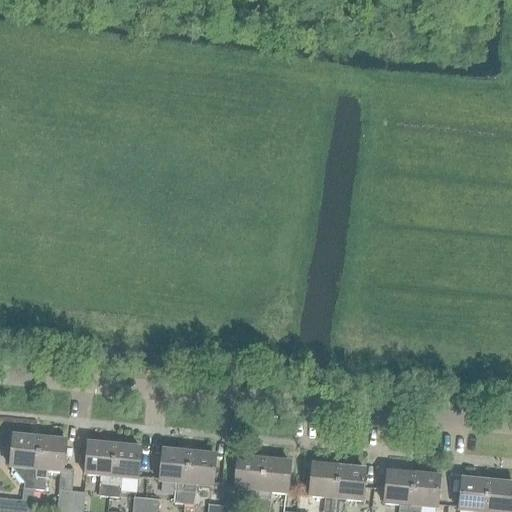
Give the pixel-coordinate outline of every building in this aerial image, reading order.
[(0,511),(31,511),(32,503),(34,491),(33,491),(38,439),(12,437),(9,469),(10,469),(10,474),(18,484),(23,485),(22,502),(0,499),(0,511)] [(64,441),(38,439),(33,491),(34,491),(44,492),(45,472),(59,473),(57,490),(71,491),(73,471),(61,470),(64,441)] [(96,497),(108,498),(113,446),(86,444),(83,476),(98,477),(96,497)] [(139,449),(113,446),(108,498),(117,499),(119,479),(136,480),(139,449)] [(182,506),(187,454),(160,451),(157,483),(172,484),(170,505),(182,506)] [(213,456),(187,454),(182,506),(191,507),(193,486),(210,488),(213,456)] [(245,511),(247,511),(257,511),(262,461),(235,458),(232,490),(247,492),(245,511)] [(289,463),(262,461),(257,511),(266,511),(268,494),(286,495),(289,463)] [(332,511),(337,468),(310,465),(307,497),(322,499),(320,511),(332,511)] [(363,470),(337,468),(332,511),(341,511),(343,500),(360,502),(363,470)] [(395,511),(407,511),(411,475),(385,473),(382,505),(396,506),(395,511)] [(438,478),(411,475),(407,511),(416,511),(417,508),(435,510),(438,478)] [(483,511),(487,482),(460,480),(457,511),(458,511),(483,511)] [(510,511),(511,499),(511,484),(487,482),(483,511),(510,511)] [(55,511),(68,511),(70,493),(57,491),(55,511)] [(70,493),(68,511),(81,511),(84,494),(70,493)] [(130,511),(143,511),(145,499),(132,498),(130,511)] [(145,499),(143,511),(156,511),(158,501),(145,499)]
